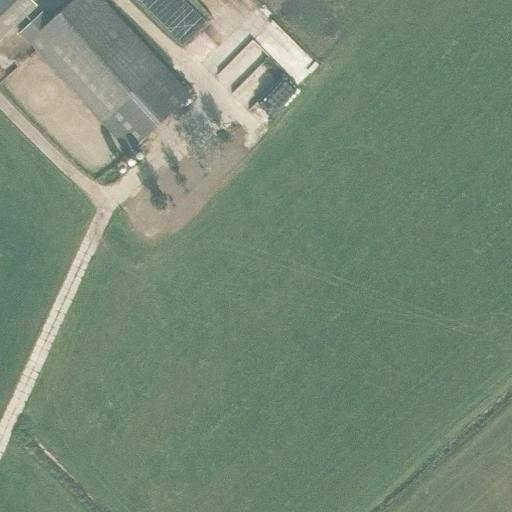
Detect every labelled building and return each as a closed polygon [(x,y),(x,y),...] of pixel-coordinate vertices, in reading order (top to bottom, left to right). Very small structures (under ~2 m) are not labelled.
[(31,0),(0,0),(0,40),(37,6),(31,0)] [(42,11),(19,33),(128,152),(190,96),(102,0),(73,0),(51,20),(42,11)] [(187,0),(150,0),(168,19),(187,0)] [(197,0),(211,14),(225,0),(197,0)] [(287,72),(298,83),(320,62),(274,15),(245,44),(263,62),(234,90),(251,107),(287,72)]
